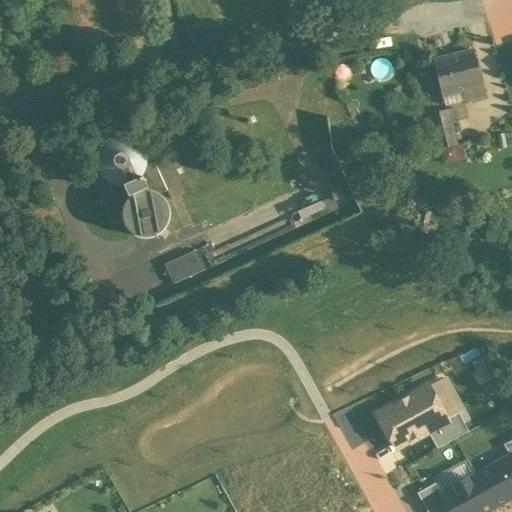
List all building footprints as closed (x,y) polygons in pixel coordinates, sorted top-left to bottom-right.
[(474,51),(433,61),(442,96),(462,91),(483,86),(474,51)] [(254,70),(224,77),(228,94),(258,87),(254,70)] [(483,86),(462,91),(465,102),(486,97),(483,86)] [(445,108),(465,102),(462,91),(442,96),(445,108)] [(447,110),(430,114),(439,149),(457,145),(451,123),(458,121),(455,108),(447,110)] [(145,166),(145,161),(145,157),(143,153),(141,149),(138,145),(135,142),(130,140),(126,139),(121,139),(118,139),(113,140),(109,142),(105,146),(103,148),(100,153),(99,157),(98,162),(99,167),(100,171),(103,176),(106,179),(107,180),(110,182),(113,183),(118,185),(121,185),(123,185),(127,185),(130,183),(134,182),(137,179),(138,178),(140,176),(142,173),(143,170),(145,166)] [(460,161),(457,145),(439,149),(443,165),(460,161)] [(168,156),(154,163),(167,191),(171,199),(184,192),(168,156)] [(127,185),(123,185),(129,199),(133,195),(137,193),(141,192),(146,191),(150,192),(155,193),(158,195),(167,191),(154,163),(154,162),(145,166),(143,170),(142,173),(140,176),(138,178),(137,179),(134,182),(130,183),(127,185)] [(118,185),(113,183),(110,182),(107,180),(106,179),(103,176),(94,181),(114,223),(123,219),(123,216),(123,214),(123,211),(124,207),(126,203),(129,199),(123,185),(121,185),(118,185)] [(168,223),(169,214),(167,206),(162,198),(158,195),(155,193),(150,192),(146,191),(141,192),(137,193),(133,195),(129,199),(126,203),(124,207),(123,211),(123,214),(123,216),(123,219),(124,224),(127,228),(130,232),(137,236),(146,238),(155,236),(163,231),(168,223)] [(194,251),(165,265),(174,284),(203,271),(194,251)] [(411,397),(378,415),(396,448),(428,431),(447,421),(447,420),(429,387),(423,389),(423,388),(410,395),(411,397)] [(447,421),(428,431),(438,449),(469,432),(459,413),(447,420),(447,421)] [(510,456),(476,475),(494,508),(511,497),(511,456),(510,456)] [(442,494),(441,494),(451,511),(450,511),(486,511),(494,508),(476,475),(442,494)] [(436,483),(418,493),(427,511),(450,511),(451,511),(441,494),(442,494),(436,483)]
